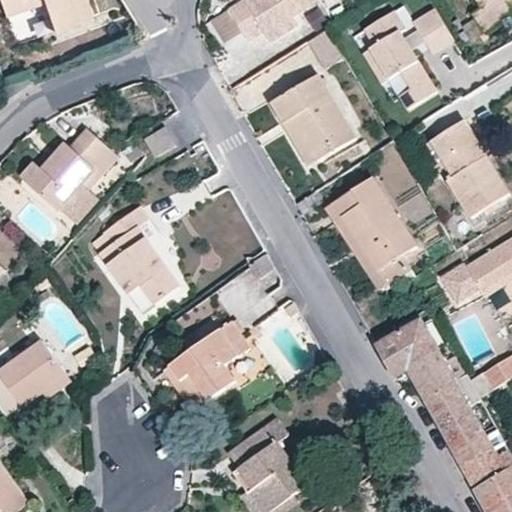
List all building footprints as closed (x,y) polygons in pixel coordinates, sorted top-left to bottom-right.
[(1,0),(5,11),(37,0),(44,0),(55,29),(91,15),(85,0),(1,0)] [(246,0),(230,10),(248,39),(263,30),(265,33),(294,16),(319,0),(321,5),(330,0),(246,0)] [(511,0),(479,0),(485,9),(475,13),(488,32),(511,17),(511,0)] [(455,40),(436,8),(415,21),(419,29),(426,40),(434,52),(455,40)] [(404,38),(400,32),(405,28),(395,12),(367,29),(377,46),(373,49),(392,80),(403,74),(412,90),(399,98),(406,111),(436,93),(411,50),(404,38)] [(299,26),(294,16),(265,33),(271,43),(299,26)] [(321,66),(341,58),(329,28),(309,36),(321,66)] [(426,40),(419,29),(404,38),(411,50),(426,40)] [(392,80),(373,49),(363,54),(382,86),(392,80)] [(273,103),(283,120),(293,116),(318,161),(355,140),(319,76),(273,103)] [(309,165),(318,161),(293,116),(283,120),(309,165)] [(464,122),(433,142),(454,178),(449,181),(471,218),(509,196),(464,122)] [(166,130),(149,141),(157,155),(175,144),(166,130)] [(66,145),(56,156),(28,185),(58,211),(77,191),(95,171),(101,176),(116,158),(88,131),(70,148),(66,145)] [(21,177),(28,185),(56,156),(48,148),(21,177)] [(83,196),(101,176),(95,171),(77,191),(83,196)] [(328,209),(336,223),(346,218),(380,270),(416,247),(373,180),(328,209)] [(148,220),(140,208),(104,233),(107,234),(95,242),(103,254),(102,255),(130,294),(143,286),(156,305),(181,287),(160,257),(157,259),(150,250),(153,247),(139,227),(148,220)] [(370,276),(380,270),(346,218),(336,223),(370,276)] [(464,260),(441,274),(457,302),(481,288),(482,290),(511,271),(511,236),(467,264),(464,260)] [(160,257),(153,247),(150,250),(157,259),(160,257)] [(485,294),(511,278),(511,271),(482,290),(485,294)] [(143,286),(130,294),(145,314),(156,305),(143,286)] [(421,320),(377,346),(394,378),(409,369),(427,401),(457,383),(456,381),(421,320)] [(233,324),(172,366),(183,382),(193,376),(210,401),(236,383),(225,367),(252,349),(233,324)] [(25,407),(67,375),(42,341),(0,371),(0,372),(1,375),(0,375),(0,403),(8,415),(23,405),(25,407)] [(244,384),(266,364),(258,354),(235,375),(244,384)] [(511,371),(505,360),(483,373),(494,390),(511,378),(511,371)] [(471,380),(467,375),(456,381),(457,383),(427,401),(443,431),(474,412),(471,407),(482,401),(471,380)] [(474,412),(443,431),(463,466),(494,449),(474,412)] [(234,473),(247,492),(261,511),(271,511),(294,496),(308,485),(277,443),(288,434),(277,419),(228,454),(240,469),(234,473)] [(496,451),(494,449),(463,466),(476,489),(511,468),(511,455),(507,446),(496,451)] [(0,509),(1,511),(2,511),(24,497),(0,463),(0,509)] [(511,497),(511,468),(476,489),(488,511),(511,497)] [(284,511),(298,502),(294,496),(271,511),(261,511),(247,492),(240,497),(250,511),(284,511)] [(16,511),(28,503),(24,497),(2,511),(16,511)] [(511,511),(511,497),(488,511),(511,511)]
